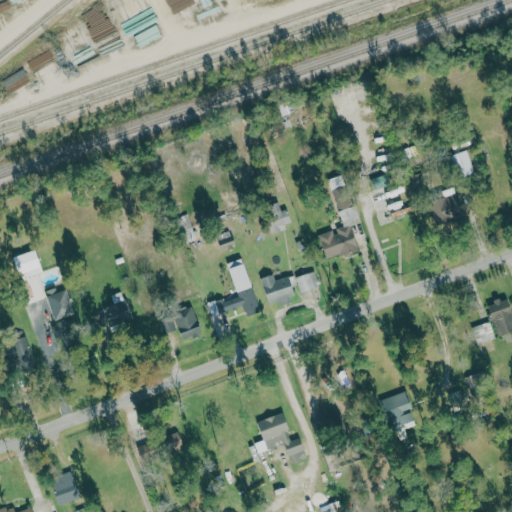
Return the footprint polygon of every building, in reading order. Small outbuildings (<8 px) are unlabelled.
[(165,16),(156,0),(119,0),(107,7),(124,39),(165,16)] [(460,178),(475,173),(467,150),(452,156),(460,178)] [(328,179),(336,201),(348,197),(341,174),(328,179)] [(465,228),(459,194),(430,199),(435,232),(465,228)] [(273,232),(293,224),(287,209),(281,211),(278,201),(263,207),(273,232)] [(326,258),(358,250),(351,224),(335,229),(319,234),(326,258)] [(42,267),(36,249),(13,256),(19,274),(42,267)] [(227,262),(237,295),(208,304),(211,315),(242,305),(246,316),(260,312),(243,257),(227,262)] [(296,276),(300,292),(318,287),(313,271),(296,276)] [(289,275),(275,280),(273,273),(259,278),(268,303),(277,300),(278,304),(297,298),(289,275)] [(55,320),(75,313),(66,289),(58,292),(56,287),(45,291),(55,320)] [(133,322),(125,296),(100,305),(108,330),(133,322)] [(511,334),(511,299),(493,298),(493,333),(511,334)] [(164,334),(178,329),(182,339),(202,332),(193,306),(158,319),(164,334)] [(477,344),(495,338),(489,321),(471,327),(477,344)] [(37,366),(26,337),(6,345),(18,374),(37,366)] [(416,417),(404,391),(391,397),(404,423),(416,417)] [(325,433),(344,421),(337,410),(318,422),(325,433)] [(257,421),(267,449),(284,443),(291,463),(306,458),(300,437),(292,440),(283,412),(257,421)] [(185,446),(177,431),(165,438),(172,452),(185,446)] [(137,446),(142,459),(156,455),(151,441),(137,446)] [(57,504),(80,498),(74,473),(51,478),(57,504)]
